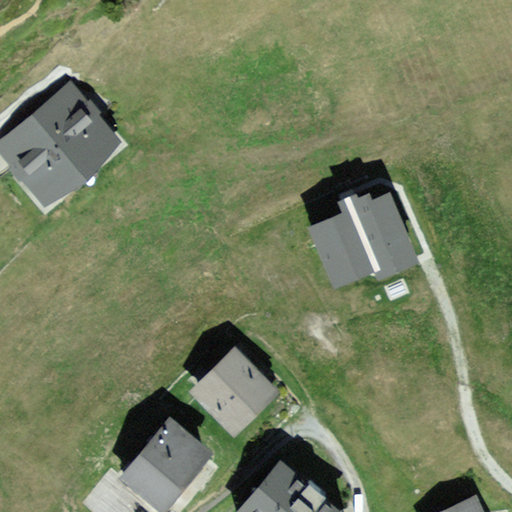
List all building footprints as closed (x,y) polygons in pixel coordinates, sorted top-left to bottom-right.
[(73,82),(0,141),(0,147),(44,201),(120,140),(73,82)] [(344,212),(311,225),(335,284),(377,267),(380,276),(418,260),(390,193),(371,201),(368,194),(356,198),(354,193),(339,199),(344,212)] [(234,345),(189,391),(234,435),(279,389),(234,345)] [(169,416),(119,477),(162,511),(164,511),(214,451),(169,416)] [(346,511),(280,460),(238,511),(346,511)] [(483,511),(475,494),(436,511),(483,511)]
